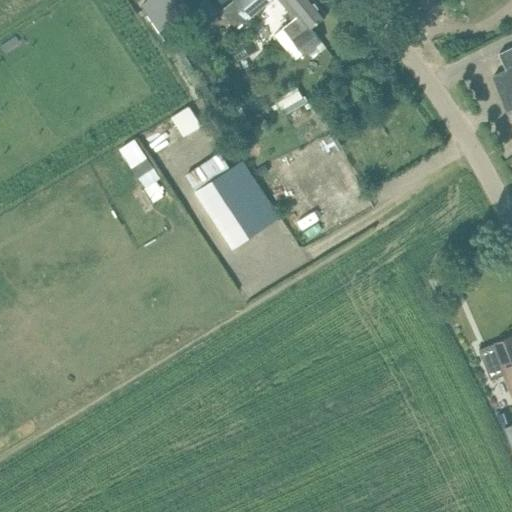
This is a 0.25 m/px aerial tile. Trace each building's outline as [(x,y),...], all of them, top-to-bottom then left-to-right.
[(160,32),(194,0),(147,0),(142,5),(160,32)] [(248,20),(272,0),(231,0),(232,0),(232,1),(222,10),(236,27),(247,18),(248,20)] [(315,0),(279,0),(294,17),(283,27),(286,31),(291,38),(294,42),(305,54),(322,40),(311,27),(327,14),(315,0)] [(511,46),(499,53),(507,69),(493,75),(511,113),(511,46)] [(220,152),(186,174),(196,189),(230,167),(220,152)] [(267,224),(230,167),(196,189),(233,246),(267,224)] [(511,335),(494,343),(479,349),(491,379),(505,374),(511,391),(511,335)]
